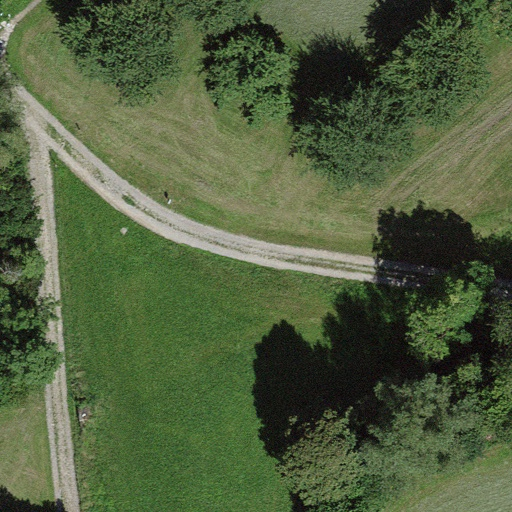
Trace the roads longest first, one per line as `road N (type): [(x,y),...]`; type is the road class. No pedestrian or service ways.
road 1 (track): [(511,297),(210,247),(150,216),(37,118)]
road 2 (track): [(74,511),(37,118)]
